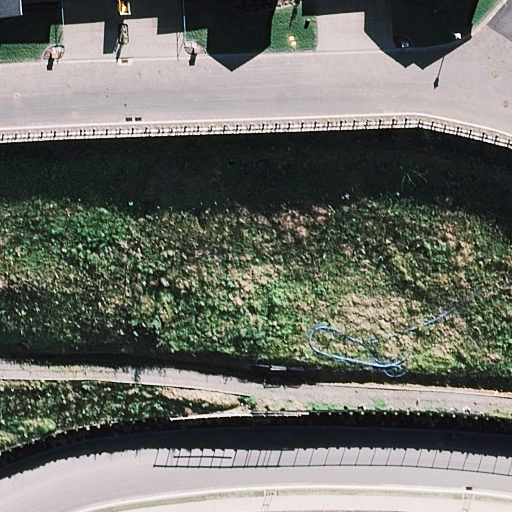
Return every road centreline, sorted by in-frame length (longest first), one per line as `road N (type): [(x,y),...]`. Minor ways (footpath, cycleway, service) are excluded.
road 1 (residential): [(0,508),(91,476),(164,465),(316,456),(511,469)]
road 2 (residential): [(0,100),(461,86)]
